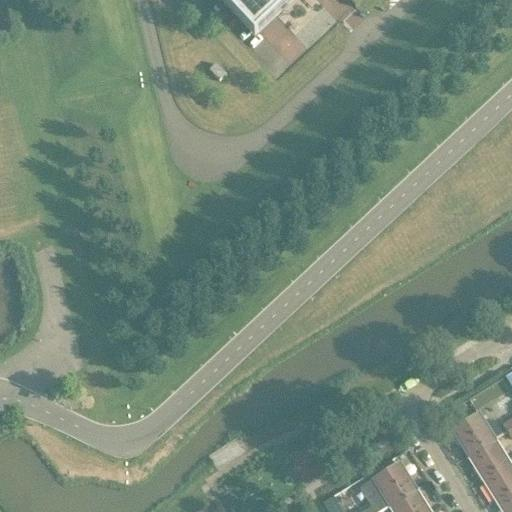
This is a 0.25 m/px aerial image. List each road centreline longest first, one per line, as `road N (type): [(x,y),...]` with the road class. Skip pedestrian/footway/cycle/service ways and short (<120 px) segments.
road 1 (unclassified): [(511,99),(139,441),(99,440),(26,407),(0,407)]
road 2 (unclassified): [(140,0),(179,157),(185,170),(210,178),(244,162),(417,0)]
road 3 (unknown): [(52,259),(60,337),(5,407)]
road 4 (residential): [(420,404),(422,425),(473,511)]
